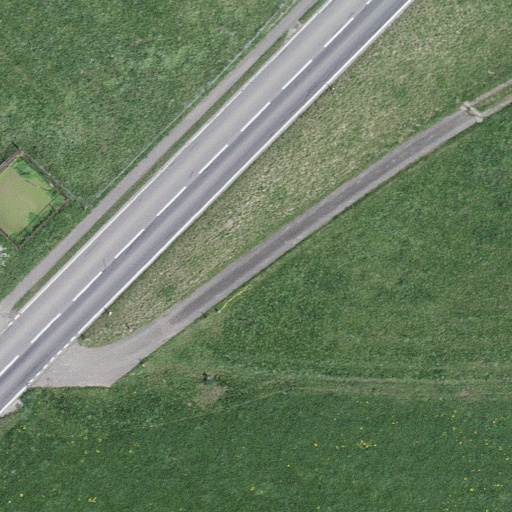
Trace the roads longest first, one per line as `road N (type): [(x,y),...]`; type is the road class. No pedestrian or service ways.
road 1 (track): [(25,349),(56,363),(106,360),(511,92)]
road 2 (secondary): [(0,374),(369,0)]
